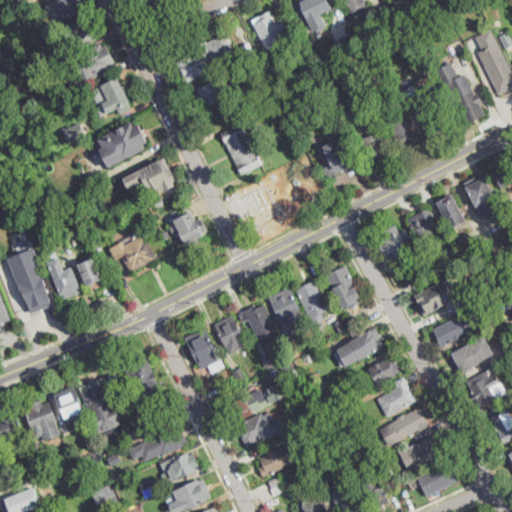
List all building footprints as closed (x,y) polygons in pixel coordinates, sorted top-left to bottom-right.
[(85,0),(90,8),(57,25),(56,22),(52,15),(48,6),(60,0),(85,0)] [(159,7),(147,13),(140,0),(172,0),(161,6),(159,7)] [(301,0),(293,4),(302,23),(308,20),(314,31),(328,24),(322,13),(334,7),(330,0),(301,0)] [(367,0),(370,6),(354,14),(349,4),(347,0),(367,0)] [(274,10),(278,21),(283,19),(289,31),(286,33),(289,40),(286,42),(267,51),(255,24),(262,21),(260,16),(262,15),(265,14),(274,10)] [(416,24),(406,29),(400,16),(401,15),(409,11),(410,12),(416,24)] [(98,36),(71,51),(61,32),(89,18),(92,25),(93,26),(98,36)] [(371,29),(362,34),(358,25),(367,21),(371,29)] [(499,45),(486,52),(482,44),(480,40),(478,37),(491,30),(499,45)] [(511,46),(509,48),(507,49),(501,35),(509,31),(511,37),(511,46)] [(357,49),(343,55),(336,39),(350,33),(357,49)] [(226,34),(228,38),(229,37),(231,37),(234,42),(231,43),(237,55),(230,58),(232,61),(219,67),(220,70),(214,74),(210,76),(208,73),(189,83),(188,82),(184,73),(183,71),(178,61),(192,54),(191,52),(197,49),(195,47),(207,41),(208,43),(226,34)] [(101,43),(103,47),(107,45),(111,53),(112,55),(115,60),(116,63),(112,65),(114,68),(85,84),(76,67),(87,60),(83,53),(101,43)] [(321,51),(315,54),(312,45),(318,43),(321,51)] [(314,64),(305,67),(299,53),(302,52),(304,51),(308,49),(314,64)] [(507,90),(500,94),(486,67),(485,63),(483,59),(485,58),(489,55),(492,54),(501,50),(505,58),(511,72),(511,88),(510,89),(507,90)] [(437,71),(432,73),(427,63),(432,60),(437,71)] [(465,74),(476,94),(479,93),(484,103),(481,104),(487,115),(470,123),(463,108),(461,109),(456,99),(458,98),(442,67),(452,61),(465,74)] [(119,78),(123,85),(126,83),(130,92),(127,94),(133,108),(134,108),(121,114),(119,109),(108,115),(105,116),(102,118),(97,106),(99,105),(93,92),(119,78)] [(232,96),(207,108),(200,92),(199,91),(202,89),(223,79),(232,96)] [(402,96),(398,98),(393,89),(405,82),(410,92),(402,96)] [(350,120),(349,121),(342,109),(343,108),(351,104),(352,104),(359,116),(358,117),(350,120)] [(31,113),(25,116),(22,110),(28,106),(31,113)] [(447,133),(440,137),(437,139),(435,140),(433,136),(431,137),(421,118),(427,115),(429,114),(438,109),(448,129),(446,130),(447,133)] [(307,132),(305,133),(299,120),(309,114),(316,127),(312,129),(307,132)] [(419,147),(413,150),(408,152),(407,152),(405,149),(402,151),(393,130),(402,126),(400,121),(408,118),(419,142),(417,143),(419,147)] [(143,127),(146,133),(148,132),(150,136),(148,137),(156,153),(140,161),(134,153),(110,167),(105,160),(101,137),(110,131),(122,127),(134,121),(143,127)] [(87,137),(73,144),(71,140),(66,130),(67,129),(82,123),(84,126),(88,136),(87,137)] [(262,164),(242,175),(232,155),(231,153),(221,134),(243,123),(248,133),(251,140),(254,144),(256,148),(259,154),(264,163),(262,164)] [(292,135),(287,137),(284,131),(289,129),(292,135)] [(382,158),(374,162),(363,139),(379,131),(391,154),(383,158),(382,158)] [(342,170),(329,177),(325,168),(327,167),(332,164),(326,152),(326,151),(338,145),(342,142),(343,142),(345,146),(355,164),(346,168),(342,170)] [(172,180),(153,190),(143,170),(144,170),(146,168),(162,160),(162,161),(165,167),(166,169),(172,180)] [(511,162),(511,183),(503,188),(493,170),(503,165),(505,164),(511,161),(511,162)] [(493,205),(481,212),(466,183),(477,177),(480,175),(483,174),(497,202),(497,203),(493,205)] [(286,212),(266,222),(255,200),(266,195),(268,194),(296,180),(307,201),(287,211),(286,212)] [(464,224),(452,230),(438,203),(447,198),(447,197),(449,196),(450,195),(453,193),(464,214),(465,215),(468,221),(465,223),(464,224)] [(438,231),(421,240),(410,219),(419,213),(421,213),(426,209),(438,231)] [(202,217),(210,232),(199,238),(201,241),(199,242),(197,243),(196,244),(194,240),(187,244),(183,236),(181,238),(176,236),(173,232),(172,229),(173,224),(185,217),(186,217),(190,224),(202,217)] [(97,231),(87,236),(83,227),(92,223),(97,231)] [(397,225),(401,233),(407,229),(409,232),(410,235),(412,238),(409,240),(410,242),(406,244),(410,252),(405,254),(407,258),(407,259),(400,263),(398,258),(390,262),(390,261),(378,239),(377,236),(377,235),(386,230),(388,229),(397,225)] [(478,251),(468,257),(459,239),(470,232),(471,234),(480,250),(478,251)] [(147,237),(156,257),(157,258),(152,261),(149,263),(133,271),(132,271),(125,257),(124,257),(118,260),(111,247),(124,241),(125,241),(127,245),(144,236),(146,235),(147,237)] [(61,258),(66,270),(75,267),(82,287),(79,288),(81,293),(66,298),(65,294),(61,295),(49,262),(61,258)] [(91,285),(89,285),(81,265),(96,259),(104,279),(93,284),(91,285)] [(347,309),(344,311),(327,275),(335,271),(337,270),(347,265),(364,301),(364,302),(349,309),(347,309)] [(51,299),(49,300),(51,304),(43,307),(41,308),(34,311),(31,306),(29,306),(27,299),(25,300),(18,283),(19,283),(31,278),(41,274),(43,273),(43,275),(49,288),(47,289),(51,299)] [(434,280),(429,283),(426,277),(431,274),(434,280)] [(415,293),(425,314),(459,297),(450,276),(415,293)] [(325,320),(315,325),(298,289),(308,284),(310,283),(316,280),(330,309),(322,313),(325,320)] [(0,287),(12,319),(11,319),(0,323),(0,287)] [(301,320),(304,325),(298,328),(296,324),(285,329),(283,324),(270,296),(271,296),(280,292),(282,291),(292,287),(305,318),(301,320)] [(266,305),(278,330),(273,333),(275,336),(267,340),(265,337),(261,339),(251,319),(250,320),(245,322),(244,322),(240,313),(241,313),(246,310),(247,310),(251,308),(253,307),(256,306),(258,309),(266,305)] [(470,312),(478,327),(470,332),(470,333),(465,336),(466,337),(453,344),(452,343),(444,347),(440,341),(438,342),(435,338),(439,336),(435,328),(461,315),(462,316),(470,312)] [(249,346),(231,354),(216,323),(224,320),(226,319),(235,315),(249,346)] [(351,329),(340,334),(334,323),(337,322),(341,320),(346,318),(351,329)] [(355,328),(352,330),(347,320),(350,318),(355,328)] [(222,359),(201,370),(200,367),(198,363),(186,337),(195,333),(199,331),(207,327),(220,355),(222,358),(222,359)] [(373,331),(376,335),(381,332),(383,335),(384,338),(388,345),(353,364),(344,348),(343,346),(373,330),(373,331)] [(495,355),(464,372),(460,365),(457,367),(456,366),(455,364),(454,362),(457,361),(453,354),(485,337),(495,355)] [(277,366),(267,371),(262,359),(264,358),(268,356),(271,355),(277,366)] [(165,397),(167,402),(155,406),(151,398),(140,402),(127,372),(134,369),(131,363),(149,356),(164,395),(165,397)] [(394,357),(397,363),(399,366),(402,372),(397,375),(398,376),(382,386),(381,387),(380,385),(374,376),(372,377),(368,371),(368,370),(372,368),(388,358),(390,360),(394,357)] [(291,374),(276,381),(275,379),(273,375),(272,373),(287,366),(291,374)] [(248,380),(240,384),(234,371),(235,370),(239,369),(242,367),(248,380)] [(318,376),(312,380),(308,371),(314,368),(318,376)] [(488,371),(491,377),(498,373),(508,393),(481,407),(477,397),(476,395),(469,381),(488,371)] [(106,377),(115,400),(119,398),(123,408),(124,411),(125,413),(121,414),(124,424),(118,426),(121,433),(107,438),(105,432),(99,434),(82,387),(106,377)] [(418,400),(388,417),(379,399),(399,388),(396,383),(405,378),(406,379),(408,384),(418,400)] [(237,386),(225,391),(223,387),(223,386),(222,384),(234,379),(234,381),(237,386)] [(290,394),(271,403),(270,400),(262,404),(264,408),(239,419),(234,408),(237,407),(234,401),(232,397),(246,391),(247,394),(261,388),(264,394),(270,392),(268,388),(284,380),(290,394)] [(327,393),(316,398),(312,388),(323,384),(327,393)] [(74,423),(68,425),(55,394),(62,392),(69,389),(75,386),(86,414),(76,419),(77,422),(75,422),(74,423)] [(42,400),(44,406),(51,403),(59,423),(58,423),(57,424),(62,435),(61,436),(53,439),(47,442),(44,435),(37,438),(27,412),(34,409),(32,404),(36,402),(38,401),(42,400)] [(421,408),(427,419),(429,418),(430,420),(431,423),(432,425),(420,432),(420,430),(403,439),(390,446),(382,429),(394,423),(400,419),(399,418),(406,414),(407,415),(421,408)] [(509,411),(511,417),(511,439),(505,443),(500,434),(498,431),(492,419),(508,410),(509,411)] [(274,411),(278,418),(274,420),(277,425),(271,428),(274,435),(258,443),(257,441),(248,445),(245,438),(242,433),(238,426),(263,413),(264,416),(274,411)] [(319,418),(306,424),(303,417),(310,414),(312,413),(316,411),(319,418)] [(11,412),(13,418),(17,417),(27,441),(17,444),(19,448),(11,451),(10,447),(7,448),(0,431),(0,422),(2,422),(0,416),(4,415),(6,414),(11,412)] [(160,426),(147,432),(143,423),(156,417),(156,418),(158,424),(160,426)] [(142,434),(131,438),(127,427),(128,427),(139,423),(142,434)] [(176,426),(177,428),(182,426),(184,431),(187,437),(189,441),(184,443),(186,446),(165,456),(163,457),(162,454),(157,456),(150,441),(151,440),(155,439),(154,436),(176,426)] [(433,437),(435,442),(439,440),(444,452),(441,454),(441,455),(443,459),(442,459),(433,464),(431,458),(420,464),(409,469),(409,468),(405,459),(409,457),(406,450),(433,437)] [(360,447),(355,450),(355,449),(353,445),(359,442),(361,447),(360,447)] [(290,444),(295,456),(301,453),(304,459),(291,465),(291,464),(265,477),(261,469),(260,468),(265,465),(264,464),(261,458),(290,444)] [(381,453),(375,455),(372,449),(378,446),(381,453)] [(122,462),(113,467),(108,458),(112,456),(118,452),(123,461),(122,462)] [(190,453),(191,456),(195,454),(201,465),(197,467),(199,470),(172,483),(170,480),(166,482),(163,475),(167,474),(162,464),(180,455),(181,455),(182,456),(190,453)] [(320,473),(320,474),(313,460),(319,457),(325,471),(324,472),(320,473)] [(433,495),(428,497),(419,476),(450,461),(460,483),(434,494),(433,495)] [(313,472),(305,476),(301,467),(309,463),(313,472)] [(394,473),(390,475),(385,466),(390,464),(394,473)] [(379,507),(372,510),(356,479),(371,471),(373,470),(375,469),(392,500),(383,505),(379,507)] [(0,485),(9,482),(4,471),(0,472),(0,485)] [(27,477),(20,480),(18,476),(25,472),(27,477)] [(287,490),(275,496),(272,489),(274,488),(270,482),(280,477),(287,490)] [(161,492),(146,498),(140,485),(156,478),(161,492)] [(213,499),(181,511),(173,492),(204,478),(208,488),(209,490),(213,499)] [(359,503),(363,511),(344,511),(341,511),(332,496),(330,491),(332,491),(334,490),(352,481),(362,502),(359,503)] [(121,504),(101,511),(93,493),(113,485),(121,504)] [(35,489),(42,507),(30,511),(10,511),(4,496),(17,490),(20,496),(35,489)] [(323,499),(329,511),(306,511),(303,505),(316,499),(317,502),(320,501),(323,499)]
